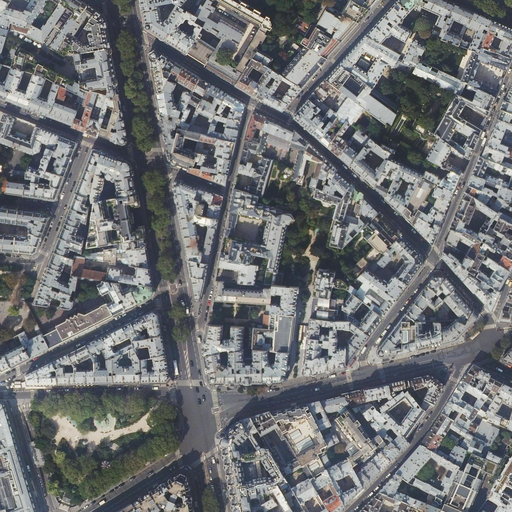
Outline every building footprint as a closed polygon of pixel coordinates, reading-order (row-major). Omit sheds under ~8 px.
[(27,21),(33,11),(26,9),(23,12),(7,7),(11,0),(0,0),(0,1),(0,5),(0,6),(0,7),(0,34),(6,36),(8,30),(9,28),(10,22),(30,28),(32,23),(27,21)] [(39,0),(33,11),(27,21),(32,23),(30,28),(26,35),(26,36),(41,43),(65,8),(70,11),(72,12),(49,47),(52,49),(53,47),(58,49),(63,40),(68,33),(69,31),(87,5),(80,0),(39,0)] [(140,0),(141,7),(159,4),(173,2),(177,4),(185,9),(187,11),(195,15),(201,5),(204,0),(140,0)] [(198,17),(206,22),(203,27),(210,31),(216,35),(222,38),(221,40),(216,48),(208,60),(206,64),(204,67),(216,74),(235,85),(243,73),(253,57),(257,51),(258,49),(272,26),(271,25),(272,24),(271,20),(269,19),(270,17),(269,16),(262,12),(242,1),(239,0),(206,0),(203,6),(201,5),(195,15),(198,17)] [(270,0),(268,0),(262,12),(269,16),(276,3),(270,0)] [(352,0),(333,0),(330,6),(358,23),(363,17),(370,10),(361,5),(353,0),(352,0)] [(366,0),(366,1),(364,1),(361,5),(370,10),(378,0),(366,0)] [(403,19),(410,12),(397,0),(391,7),(381,18),(366,35),(380,43),(386,37),(387,38),(391,34),(393,36),(405,42),(412,32),(412,31),(412,30),(411,30),(402,25),(401,23),(404,19),(403,19)] [(397,0),(410,12),(416,5),(418,4),(423,7),(425,0),(397,0)] [(451,0),(425,0),(423,7),(440,14),(433,29),(431,34),(432,35),(438,37),(454,2),(451,0)] [(458,44),(461,38),(467,25),(474,10),(464,6),(454,2),(438,37),(448,41),(449,38),(454,40),(453,42),(458,44)] [(88,17),(90,19),(85,27),(88,29),(89,29),(91,30),(90,31),(89,32),(88,33),(89,34),(87,34),(88,37),(89,37),(90,43),(84,44),(77,39),(77,38),(68,33),(63,40),(73,44),(73,45),(73,46),(75,53),(110,47),(106,25),(105,19),(103,15),(96,11),(97,10),(93,7),(88,4),(87,5),(69,31),(71,32),(72,32),(75,33),(87,14),(89,15),(88,17)] [(162,18),(159,4),(141,7),(143,17),(145,24),(148,30),(155,34),(165,40),(183,11),(185,9),(177,4),(168,19),(167,19),(166,19),(166,20),(162,18)] [(358,23),(330,6),(328,5),(316,26),(341,41),(345,37),(352,29),(358,23)] [(477,30),(474,36),(475,36),(471,43),(461,38),(458,44),(473,50),(478,52),(479,49),(478,48),(479,44),(481,45),(488,29),(493,19),(483,15),(474,10),(467,25),(477,30)] [(197,37),(203,27),(195,22),(198,17),(195,15),(187,11),(186,13),(183,11),(165,40),(179,49),(187,54),(187,53),(197,37)] [(511,27),(506,25),(493,19),(488,29),(496,32),(497,30),(498,31),(498,32),(498,33),(498,34),(498,35),(498,36),(502,38),(503,35),(511,38),(511,27)] [(30,28),(10,22),(9,28),(8,30),(26,35),(30,28)] [(341,41),(316,26),(312,24),(304,37),(301,42),(307,45),(326,58),(327,58),(333,51),(341,41)] [(495,35),(496,32),(488,29),(481,45),(480,46),(511,58),(511,54),(511,38),(503,35),(502,38),(502,39),(502,40),(503,40),(503,41),(504,41),(500,50),(490,46),(495,35)] [(399,55),(380,43),(366,35),(362,39),(350,52),(346,56),(343,59),(333,71),(326,79),(325,79),(349,97),(354,101),(356,98),(362,102),(360,105),(385,123),(386,122),(387,122),(391,124),(399,108),(398,107),(395,105),(375,90),(372,88),(388,63),(393,66),(397,59),(399,55)] [(216,48),(197,37),(187,53),(196,58),(206,64),(208,60),(216,48)] [(73,45),(73,44),(63,40),(58,49),(53,47),(52,49),(65,56),(66,55),(75,53),(73,46),(73,45)] [(403,71),(406,65),(408,66),(409,66),(410,65),(411,64),(415,66),(418,61),(424,47),(418,44),(418,43),(418,41),(414,40),(412,40),(402,62),(397,59),(393,66),(403,71)] [(326,58),(307,45),(281,75),(302,88),(308,81),(317,71),(321,66),(327,59),(326,58)] [(468,84),(495,97),(498,90),(481,83),(482,82),(473,78),(480,61),(489,65),(489,64),(506,70),(511,58),(480,46),(479,49),(478,52),(473,50),(460,80),(465,83),(468,84)] [(35,54),(20,47),(16,55),(15,55),(14,55),(11,67),(18,69),(24,71),(33,73),(39,75),(44,65),(45,63),(33,58),(35,54)] [(75,58),(111,53),(111,49),(110,47),(75,53),(75,56),(75,58)] [(168,70),(171,72),(176,62),(160,52),(155,49),(150,52),(151,60),(153,72),(157,92),(162,91),(168,78),(169,77),(168,77),(164,76),(163,70),(167,69),(167,70),(168,70)] [(257,51),(253,57),(268,66),(273,58),(258,49),(257,51)] [(102,94),(110,97),(113,98),(115,91),(118,86),(117,84),(114,67),(111,53),(75,58),(80,84),(81,88),(85,89),(92,91),(93,89),(101,87),(102,89),(103,93),(102,94)] [(239,87),(251,94),(255,97),(263,85),(273,69),(268,66),(253,57),(243,73),(235,85),(239,87)] [(418,61),(415,66),(412,73),(425,79),(456,93),(460,95),(465,83),(460,80),(438,70),(437,73),(430,69),(431,67),(426,65),(426,67),(421,65),(422,62),(418,61)] [(176,62),(171,72),(169,77),(168,78),(171,80),(173,78),(179,82),(179,83),(180,82),(183,84),(183,85),(183,86),(186,88),(187,86),(191,89),(190,91),(189,90),(188,90),(187,91),(184,91),(178,105),(177,109),(181,110),(184,112),(187,106),(189,102),(200,77),(187,69),(176,62)] [(0,97),(6,100),(18,69),(11,67),(7,66),(7,67),(11,68),(6,81),(5,80),(4,83),(0,81),(0,70),(2,66),(6,67),(6,65),(0,63),(0,97)] [(44,65),(39,75),(40,75),(44,77),(46,78),(54,82),(60,85),(66,88),(79,94),(82,96),(85,89),(81,88),(80,84),(44,65)] [(40,75),(39,75),(33,73),(26,92),(18,88),(24,71),(18,69),(6,100),(17,104),(27,108),(40,75)] [(279,73),(273,69),(263,85),(255,97),(259,99),(262,100),(266,94),(264,93),(265,91),(267,92),(271,86),(267,84),(272,76),(276,78),(279,73)] [(279,73),(276,78),(271,86),(267,92),(266,94),(262,100),(271,105),(282,111),(292,99),(302,88),(281,75),(279,73)] [(44,77),(40,75),(27,108),(37,111),(49,116),(60,85),(54,82),(47,100),(39,97),(46,78),(44,77)] [(205,80),(200,77),(189,102),(198,108),(209,83),(205,80)] [(171,80),(168,78),(162,91),(157,92),(160,109),(160,112),(179,117),(181,110),(177,109),(178,105),(175,104),(173,92),(176,83),(171,80)] [(354,101),(349,97),(325,79),(317,87),(308,97),(309,98),(322,111),(325,113),(326,114),(330,109),(329,109),(330,107),(325,103),(324,103),(323,103),(322,102),(333,90),(340,96),(339,97),(339,98),(345,101),(337,110),(339,112),(337,114),(338,115),(346,121),(350,124),(354,117),(355,116),(362,107),(360,105),(354,101)] [(210,129),(212,122),(213,118),(215,114),(216,112),(227,93),(224,92),(209,83),(198,108),(197,109),(196,111),(195,113),(192,119),(190,124),(187,130),(201,133),(208,135),(210,129)] [(472,90),(473,89),(476,91),(472,101),(472,102),(490,110),(492,104),(495,97),(468,84),(466,88),(467,89),(471,90),(472,90)] [(66,88),(60,85),(49,116),(59,120),(72,125),(75,118),(78,108),(77,107),(76,110),(68,107),(69,104),(63,102),(65,95),(64,95),(66,88)] [(113,98),(110,97),(98,135),(99,135),(103,136),(111,139),(113,132),(114,128),(121,107),(120,100),(118,86),(115,91),(113,98)] [(92,91),(85,89),(82,96),(80,103),(86,105),(82,120),(75,118),(72,125),(72,126),(76,128),(77,129),(85,132),(97,93),(92,91)] [(102,94),(97,93),(85,132),(90,133),(98,136),(98,135),(110,97),(102,94)] [(231,107),(231,108),(243,112),(244,108),(245,104),(235,98),(227,93),(216,112),(219,113),(217,115),(228,117),(229,112),(231,109),(227,107),(226,108),(226,109),(224,108),(227,103),(232,106),(231,107)] [(468,146),(474,148),(476,142),(479,135),(481,130),(483,126),(482,125),(483,123),(484,120),(485,120),(486,119),(487,116),(490,110),(472,102),(472,101),(460,95),(456,93),(434,133),(464,155),(468,146)] [(321,112),(322,111),(309,98),(308,98),(302,106),(294,114),(294,118),(301,124),(312,133),(323,119),(319,115),(315,116),(313,118),(312,118),(310,117),(311,117),(312,116),(313,115),(313,113),(314,112),(315,112),(315,113),(316,113),(317,113),(319,111),(321,112)] [(511,102),(505,100),(503,99),(502,103),(500,108),(501,109),(511,113),(511,102)] [(187,106),(184,112),(181,118),(179,125),(182,125),(182,128),(187,130),(190,124),(185,121),(191,109),(190,108),(187,106)] [(122,109),(121,107),(114,128),(117,127),(117,131),(113,132),(111,139),(117,142),(123,144),(127,140),(126,131),(122,109)] [(231,108),(231,109),(229,112),(228,117),(241,121),(242,117),(243,112),(231,108)] [(337,114),(330,109),(326,114),(324,117),(323,119),(312,133),(315,136),(319,140),(338,115),(337,114)] [(498,116),(497,118),(511,124),(511,113),(501,109),(498,116)] [(0,136),(9,114),(3,112),(0,120),(0,136)] [(181,118),(179,117),(160,112),(162,120),(163,124),(169,158),(170,160),(179,127),(179,125),(181,118)] [(263,129),(267,117),(260,114),(254,112),(253,112),(248,126),(247,129),(242,151),(238,172),(254,177),(250,193),(262,197),(264,190),(271,166),(273,160),(262,157),(261,161),(261,160),(260,161),(258,166),(256,166),(255,167),(247,165),(251,152),(255,153),(259,140),(260,140),(261,140),(265,141),(267,133),(263,132),(263,129)] [(23,120),(9,114),(0,136),(0,142),(33,154),(42,127),(29,122),(28,125),(29,129),(34,131),(31,141),(25,139),(27,135),(26,135),(18,132),(17,131),(16,133),(14,133),(14,135),(10,133),(13,124),(18,126),(21,124),(23,120)] [(217,115),(215,114),(213,118),(212,122),(216,124),(226,126),(239,130),(240,125),(241,121),(228,117),(217,115)] [(338,115),(319,140),(322,143),(327,147),(337,132),(336,131),(335,132),(334,131),(331,135),(328,134),(332,129),(334,130),(338,124),(339,124),(342,126),(346,121),(338,115)] [(279,122),(267,117),(263,129),(263,132),(267,133),(265,141),(261,140),(260,140),(259,140),(255,153),(260,154),(265,149),(267,142),(282,148),(278,161),(285,163),(289,147),(295,130),(294,130),(279,122)] [(511,124),(497,118),(492,130),(492,131),(486,145),(509,154),(511,155),(511,124)] [(411,129),(420,133),(419,134),(419,135),(419,136),(420,137),(424,139),(425,140),(426,140),(427,139),(427,138),(435,142),(426,158),(431,160),(423,173),(423,175),(434,182),(439,184),(442,180),(439,178),(439,177),(438,176),(432,172),(433,170),(434,170),(437,166),(436,166),(437,164),(450,170),(450,172),(451,171),(460,175),(462,176),(464,171),(462,170),(450,164),(450,163),(445,160),(451,150),(452,151),(463,157),(463,156),(467,158),(469,159),(474,148),(468,146),(464,155),(434,133),(415,120),(411,127),(411,129)] [(350,124),(346,121),(342,126),(337,132),(327,147),(330,150),(338,156),(349,140),(345,137),(343,139),(340,137),(346,129),(347,129),(354,134),(357,129),(350,124)] [(215,130),(216,124),(212,122),(210,129),(208,135),(236,142),(237,136),(239,130),(226,126),(224,133),(223,134),(215,132),(215,130)] [(42,127),(33,154),(28,167),(27,171),(41,175),(43,176),(44,176),(46,170),(47,167),(52,155),(60,134),(57,133),(50,130),(42,127)] [(182,128),(179,127),(170,160),(173,163),(176,164),(178,165),(188,169),(190,167),(193,167),(197,157),(200,157),(201,153),(195,152),(195,150),(184,146),(186,138),(198,141),(201,133),(187,130),(182,128)] [(360,135),(362,132),(357,129),(354,134),(349,140),(338,156),(342,160),(349,166),(364,146),(365,145),(370,138),(366,135),(364,137),(360,135)] [(302,136),(295,130),(289,147),(300,150),(294,170),(292,170),(293,169),(284,165),(281,177),(291,180),(291,179),(297,181),(307,141),(302,136)] [(208,135),(201,133),(198,141),(195,150),(195,152),(201,153),(208,154),(209,150),(202,148),(204,141),(215,143),(216,143),(216,144),(217,144),(217,145),(214,156),(232,159),(233,152),(236,142),(208,135)] [(68,137),(60,134),(52,155),(56,156),(54,159),(56,160),(54,165),(55,165),(52,172),(66,176),(71,160),(76,147),(78,142),(77,140),(68,137)] [(349,166),(358,175),(359,175),(373,188),(390,153),(380,146),(370,138),(365,145),(368,147),(367,148),(364,146),(349,166)] [(390,153),(373,188),(378,192),(384,198),(389,190),(379,184),(384,175),(393,179),(397,172),(398,169),(401,163),(391,158),(399,144),(391,140),(387,146),(382,143),(380,146),(390,153)] [(315,149),(307,141),(297,181),(297,183),(302,184),(305,175),(303,174),(307,159),(318,163),(314,177),(312,177),(310,186),(309,189),(311,193),(314,194),(316,188),(324,157),(322,155),(315,149)] [(509,154),(486,145),(485,149),(484,150),(481,156),(501,164),(502,162),(505,155),(508,157),(509,154)] [(92,189),(101,150),(97,148),(95,147),(92,148),(81,176),(81,178),(72,200),(70,207),(78,210),(79,209),(80,209),(85,211),(84,212),(88,213),(90,202),(92,189)] [(115,155),(101,150),(92,189),(90,202),(94,201),(101,200),(100,197),(105,177),(106,174),(107,174),(107,175),(108,176),(109,177),(110,177),(111,177),(111,178),(115,181),(117,190),(116,191),(117,197),(137,193),(133,170),(131,164),(132,164),(130,162),(129,160),(123,158),(115,155)] [(214,156),(208,154),(201,153),(200,157),(199,159),(199,160),(196,168),(214,171),(228,174),(230,168),(232,159),(214,156)] [(479,157),(476,164),(472,173),(486,179),(496,183),(507,188),(511,177),(511,175),(511,169),(501,164),(481,156),(479,156),(479,157)] [(326,181),(328,172),(333,165),(329,161),(324,157),(316,188),(323,190),(325,184),(326,181)] [(423,175),(423,173),(401,163),(398,169),(400,170),(399,173),(397,172),(393,179),(389,190),(384,198),(391,204),(402,214),(419,183),(417,182),(418,179),(420,180),(423,175)] [(335,168),(333,165),(328,172),(326,181),(329,181),(328,185),(325,184),(323,190),(329,193),(333,176),(336,171),(337,169),(335,168)] [(28,167),(21,166),(19,183),(0,180),(0,181),(0,192),(23,196),(25,185),(26,179),(27,171),(28,167)] [(214,171),(196,168),(193,167),(190,167),(188,169),(188,171),(194,173),(205,178),(212,180),(214,171)] [(52,172),(48,171),(46,170),(44,176),(43,176),(44,177),(47,178),(47,179),(48,180),(48,183),(46,183),(43,199),(54,200),(55,200),(56,200),(56,199),(57,198),(61,188),(66,176),(52,172)] [(25,185),(23,196),(33,197),(43,199),(46,183),(40,182),(41,175),(27,171),(26,179),(32,181),(32,186),(25,185)] [(227,180),(228,174),(214,171),(212,180),(217,182),(225,185),(226,185),(227,180)] [(343,177),(336,171),(333,176),(329,193),(342,198),(351,184),(350,184),(343,177)] [(457,183),(460,175),(451,171),(450,172),(447,174),(449,176),(448,177),(448,178),(448,179),(447,179),(444,177),(442,179),(442,180),(439,184),(453,192),(457,183)] [(486,179),(472,173),(470,179),(467,184),(481,190),(482,190),(483,186),(485,183),(486,179)] [(423,175),(420,180),(419,183),(402,214),(406,218),(413,225),(422,211),(427,204),(428,202),(425,200),(429,192),(434,182),(423,175)] [(195,195),(197,186),(187,182),(178,179),(173,183),(174,188),(176,197),(179,212),(185,211),(194,213),(197,199),(195,198),(194,198),(193,203),(194,205),(190,206),(189,199),(190,198),(191,197),(192,196),(192,195),(193,194),(195,195)] [(439,184),(434,182),(429,192),(432,194),(432,195),(438,198),(434,205),(428,202),(427,204),(432,207),(435,209),(444,214),(446,208),(447,207),(451,197),(453,192),(439,184)] [(323,190),(316,188),(314,194),(310,211),(309,221),(331,227),(334,218),(349,222),(358,225),(364,195),(364,194),(361,192),(360,191),(360,192),(358,191),(357,191),(356,190),(355,189),(355,188),(355,187),(355,186),(354,186),(354,185),(351,183),(351,184),(342,198),(329,193),(323,190)] [(496,183),(495,186),(499,188),(497,193),(496,196),(503,199),(508,188),(507,188),(496,183)] [(481,190),(467,184),(466,187),(464,191),(477,199),(481,190)] [(202,188),(197,186),(195,195),(195,198),(197,199),(202,200),(205,189),(202,188)] [(493,190),(483,186),(482,190),(495,195),(496,196),(497,193),(493,192),(493,190)] [(511,195),(511,189),(511,190),(508,188),(503,199),(510,202),(511,202),(511,200),(510,200),(511,195)] [(209,191),(205,189),(202,200),(211,202),(214,193),(209,191)] [(251,264),(258,265),(258,267),(258,268),(259,268),(263,269),(277,272),(287,224),(286,224),(286,223),(290,220),(295,206),(262,197),(250,193),(234,189),(232,200),(230,210),(228,218),(229,219),(229,220),(228,225),(227,228),(226,229),(225,230),(219,258),(251,264)] [(477,199),(464,191),(462,197),(452,221),(449,228),(451,229),(462,232),(463,230),(467,232),(468,229),(469,229),(470,229),(471,227),(467,225),(467,224),(468,224),(475,205),(478,200),(477,199)] [(117,197),(101,200),(94,201),(92,214),(87,246),(145,237),(144,231),(144,229),(139,204),(139,202),(137,193),(117,197)] [(220,195),(214,193),(211,202),(221,205),(222,202),(223,196),(220,195)] [(364,196),(364,195),(358,225),(349,222),(346,234),(345,233),(342,248),(361,229),(379,211),(376,207),(372,203),(368,199),(364,196)] [(503,199),(496,196),(495,195),(491,200),(502,206),(511,210),(511,206),(509,205),(510,202),(503,199)] [(219,217),(219,215),(221,205),(211,202),(202,200),(197,199),(194,213),(185,211),(179,212),(180,220),(180,222),(183,236),(197,233),(195,223),(196,223),(195,223),(194,222),(193,221),(195,221),(196,220),(196,219),(197,220),(198,221),(209,224),(208,227),(209,227),(216,228),(217,224),(219,217)] [(488,206),(478,200),(475,205),(479,207),(479,208),(479,209),(489,215),(491,217),(489,221),(492,222),(494,219),(496,215),(498,212),(488,206)] [(511,217),(499,211),(502,206),(491,200),(488,206),(498,212),(496,215),(511,223),(511,217)] [(29,232),(43,237),(51,216),(48,212),(32,209),(0,205),(0,250),(1,251),(14,252),(15,243),(12,243),(12,240),(15,240),(16,234),(0,233),(0,225),(0,221),(28,225),(29,227),(29,232)] [(87,223),(88,213),(84,212),(84,213),(78,211),(78,210),(70,207),(67,214),(64,222),(81,228),(83,222),(87,223)] [(430,223),(427,221),(428,219),(430,220),(429,221),(431,222),(434,216),(432,215),(435,209),(432,207),(427,215),(422,211),(413,225),(419,231),(424,237),(426,238),(431,227),(429,226),(430,223)] [(435,209),(432,215),(434,216),(431,222),(430,223),(429,226),(431,227),(426,238),(432,245),(438,232),(443,221),(446,214),(444,214),(435,209)] [(389,221),(379,211),(361,229),(377,245),(347,273),(354,280),(362,273),(375,260),(402,233),(389,221)] [(511,223),(496,215),(494,219),(498,221),(493,228),(511,238),(511,223)] [(346,234),(349,222),(334,218),(331,227),(331,229),(333,230),(329,245),(342,248),(345,233),(346,234)] [(492,222),(489,221),(486,219),(478,233),(470,229),(469,229),(468,229),(467,232),(481,240),(486,233),(489,226),(492,222)] [(78,235),(81,228),(64,222),(61,229),(59,236),(67,239),(68,238),(72,239),(71,241),(83,246),(84,238),(78,235)] [(511,238),(493,228),(492,227),(489,226),(486,233),(494,238),(495,238),(496,237),(493,235),(494,233),(502,237),(500,241),(511,247),(511,238)] [(216,228),(209,227),(207,234),(204,249),(201,261),(209,263),(213,243),(214,238),(216,228)] [(462,232),(451,229),(449,234),(446,241),(455,247),(459,239),(468,245),(470,246),(466,254),(474,259),(478,251),(484,242),(481,240),(467,232),(463,230),(462,232)] [(28,236),(16,234),(15,240),(15,243),(14,252),(24,253),(34,254),(37,252),(43,237),(29,232),(28,236)] [(197,233),(183,236),(186,251),(187,258),(201,261),(204,249),(200,249),(197,233)] [(410,242),(402,233),(375,260),(380,264),(384,266),(395,255),(395,253),(397,251),(404,258),(404,262),(394,274),(407,284),(415,274),(423,264),(423,254),(412,243),(410,242)] [(494,239),(494,238),(486,233),(481,240),(484,242),(490,246),(492,243),(493,239),(494,239)] [(67,239),(59,236),(56,243),(51,258),(48,265),(62,271),(66,262),(70,264),(68,268),(72,269),(74,258),(75,255),(72,254),(71,257),(68,256),(71,249),(77,251),(76,255),(81,256),(81,255),(83,247),(83,246),(71,241),(71,242),(67,241),(67,239)] [(145,238),(145,237),(87,246),(83,247),(81,255),(147,245),(146,240),(145,238)] [(461,251),(455,247),(446,241),(445,240),(444,247),(443,251),(457,262),(459,258),(456,256),(459,253),(460,253),(461,251)] [(494,244),(492,243),(490,246),(491,246),(511,258),(511,247),(500,241),(499,240),(498,242),(497,243),(496,245),(494,244)] [(491,246),(490,246),(484,242),(478,251),(485,255),(489,249),(491,246)] [(147,245),(81,255),(81,256),(91,258),(137,266),(151,268),(150,262),(148,252),(147,245)] [(511,258),(491,246),(489,249),(493,251),(499,256),(498,259),(496,258),(495,261),(509,270),(511,265),(511,264),(511,258)] [(457,262),(443,251),(442,256),(452,267),(452,268),(457,273),(463,266),(457,262)] [(504,279),(509,270),(495,261),(485,255),(478,251),(474,259),(468,270),(475,274),(480,278),(491,285),(497,290),(498,290),(503,282),(504,279)] [(468,270),(474,259),(466,254),(462,260),(459,258),(457,262),(463,266),(468,270)] [(75,255),(74,258),(72,269),(71,274),(71,275),(78,276),(96,279),(109,281),(112,282),(119,283),(120,280),(127,281),(141,283),(146,284),(154,286),(152,276),(151,268),(137,266),(136,275),(134,275),(133,276),(122,273),(122,270),(122,269),(121,270),(118,269),(117,269),(117,268),(114,268),(113,268),(109,267),(110,267),(109,267),(109,268),(108,273),(89,269),(89,266),(84,265),(85,259),(91,260),(91,258),(81,256),(76,255),(75,255)] [(209,263),(201,261),(187,258),(188,262),(189,269),(190,275),(205,278),(209,263)] [(257,269),(259,268),(258,268),(258,267),(258,265),(251,264),(219,258),(218,266),(240,269),(238,283),(255,284),(257,269)] [(372,272),(380,264),(375,260),(362,273),(396,299),(399,296),(401,293),(407,285),(407,284),(394,274),(394,275),(387,283),(372,272)] [(59,279),(62,271),(48,265),(44,274),(41,282),(52,286),(53,284),(62,288),(61,289),(71,293),(73,288),(75,289),(78,276),(71,275),(68,283),(59,279)] [(475,274),(468,270),(463,266),(457,273),(459,276),(463,281),(468,276),(470,279),(475,274)] [(314,292),(313,296),(331,298),(336,271),(319,268),(317,278),(314,292)] [(282,273),(277,272),(263,269),(262,284),(264,284),(272,285),(282,285),(283,273),(282,273)] [(289,277),(289,286),(299,287),(300,276),(286,273),(286,277),(289,277)] [(396,299),(362,273),(354,280),(346,289),(363,301),(364,302),(369,306),(371,308),(383,317),(389,308),(396,299)] [(475,283),(480,278),(475,274),(470,279),(468,276),(463,281),(467,285),(473,292),(474,291),(479,287),(475,283)] [(203,288),(205,278),(190,275),(192,286),(195,300),(201,300),(201,299),(203,288)] [(431,279),(426,284),(434,289),(435,288),(433,287),(434,285),(436,287),(445,278),(443,275),(433,276),(431,279)] [(445,278),(436,287),(435,288),(434,289),(436,292),(438,294),(442,290),(444,292),(442,293),(439,296),(443,299),(455,288),(451,283),(446,278),(445,278)] [(490,287),(491,285),(480,278),(475,283),(479,287),(487,294),(488,290),(487,289),(490,287)] [(111,285),(109,281),(96,279),(103,294),(109,291),(113,300),(107,303),(113,316),(119,313),(126,309),(113,284),(111,285)] [(139,303),(127,281),(120,280),(119,283),(112,282),(113,284),(126,309),(132,307),(139,303)] [(145,287),(144,287),(144,286),(142,285),(141,283),(127,281),(139,303),(144,300),(152,296),(155,291),(154,288),(154,286),(146,284),(145,287)] [(271,302),(271,294),(272,288),(264,288),(263,291),(224,288),(225,282),(218,281),(217,282),(216,290),(214,298),(215,299),(267,303),(266,314),(264,314),(263,327),(269,328),(270,312),(271,302)] [(60,292),(52,288),(52,286),(41,282),(34,302),(50,305),(53,296),(62,300),(60,306),(69,307),(73,306),(73,301),(69,299),(71,293),(61,289),(60,292)] [(436,292),(434,289),(426,284),(415,298),(405,312),(411,317),(415,320),(423,321),(425,321),(425,315),(421,312),(428,304),(435,309),(435,307),(443,299),(439,296),(439,295),(435,301),(433,299),(431,299),(432,299),(432,298),(436,292)] [(289,286),(282,285),(272,285),(272,288),(271,294),(275,294),(276,294),(276,293),(281,294),(280,304),(278,304),(278,303),(271,302),(270,312),(295,315),(297,303),(299,287),(289,286)] [(491,285),(490,287),(491,288),(490,289),(492,292),(492,293),(488,290),(487,294),(486,297),(488,298),(485,304),(485,305),(485,306),(487,308),(491,312),(497,299),(500,291),(498,290),(497,290),(491,285)] [(487,294),(479,287),(474,291),(479,297),(485,304),(488,298),(486,297),(487,294)] [(455,288),(443,299),(435,307),(435,309),(436,318),(437,321),(440,321),(444,321),(449,320),(448,313),(453,308),(459,315),(459,317),(456,320),(465,323),(474,309),(465,299),(462,295),(455,288)] [(346,289),(344,299),(339,320),(349,320),(369,335),(375,327),(383,317),(371,308),(361,321),(353,315),(363,301),(346,289)] [(339,320),(344,299),(331,298),(313,296),(311,307),(310,317),(330,320),(339,320)] [(81,332),(113,316),(107,303),(101,306),(101,307),(86,314),(79,312),(79,314),(78,315),(75,314),(75,316),(74,317),(72,316),(71,318),(70,319),(68,318),(67,321),(57,325),(58,328),(43,335),(49,348),(81,332)] [(509,305),(505,305),(503,309),(501,315),(498,321),(510,323),(511,319),(511,306),(510,306),(508,311),(507,311),(509,305)] [(444,321),(440,321),(442,342),(448,341),(455,339),(472,322),(477,317),(478,313),(476,311),(474,309),(465,323),(456,320),(455,319),(454,320),(448,326),(445,326),(444,321)] [(31,310),(18,334),(30,357),(39,353),(49,348),(43,335),(31,310)] [(149,315),(144,317),(147,323),(143,325),(144,329),(147,329),(149,335),(145,336),(146,341),(163,338),(161,325),(159,315),(153,312),(149,315)] [(293,334),(295,315),(270,312),(269,328),(263,327),(249,327),(248,348),(253,348),(262,349),(268,349),(270,349),(274,350),(277,350),(291,351),(293,334)] [(411,317),(405,312),(393,328),(387,336),(396,344),(401,339),(402,340),(402,332),(400,332),(400,330),(400,329),(402,330),(402,320),(409,320),(411,317)] [(137,321),(130,324),(140,342),(146,341),(145,336),(142,336),(140,332),(141,333),(142,332),(142,331),(143,330),(144,329),(143,325),(147,323),(144,317),(137,321)] [(330,340),(330,336),(330,320),(310,317),(309,327),(308,337),(330,340)] [(349,329),(349,320),(339,320),(330,320),(330,336),(337,336),(337,328),(343,328),(345,329),(348,329),(348,333),(349,333),(349,329)] [(349,320),(349,329),(354,332),(348,341),(359,349),(363,342),(369,335),(349,320)] [(415,320),(409,320),(402,320),(402,330),(402,332),(402,340),(402,345),(402,348),(402,350),(396,350),(396,353),(409,350),(416,348),(415,320)] [(423,331),(423,321),(415,320),(416,348),(437,343),(442,342),(440,321),(437,321),(433,321),(434,328),(433,329),(429,330),(428,329),(426,329),(427,330),(424,331),(423,331)] [(125,326),(122,328),(128,340),(130,339),(132,343),(133,343),(140,342),(130,324),(125,326)] [(235,350),(243,349),(244,326),(231,326),(231,337),(229,338),(226,338),(224,339),(222,337),(223,325),(211,324),(208,324),(203,348),(204,351),(204,354),(220,352),(223,351),(226,351),(229,351),(235,350)] [(133,343),(132,343),(130,344),(131,345),(122,349),(120,344),(128,340),(122,328),(117,331),(110,334),(117,348),(119,351),(121,356),(134,350),(133,343)] [(0,343),(0,345),(4,354),(11,367),(21,362),(30,357),(18,334),(13,337),(18,347),(10,350),(5,341),(0,343)] [(105,336),(102,338),(113,360),(121,356),(119,351),(115,352),(113,347),(115,346),(116,348),(117,348),(110,334),(105,336)] [(346,363),(346,346),(344,346),(343,346),(342,346),(341,346),(340,347),(339,347),(337,347),(337,341),(338,340),(338,338),(338,337),(337,336),(330,336),(330,340),(329,346),(329,348),(329,353),(329,354),(329,361),(328,361),(326,368),(326,370),(337,367),(345,366),(347,365),(347,364),(346,363)] [(396,344),(387,336),(382,342),(379,347),(379,348),(378,349),(377,350),(377,351),(377,353),(378,354),(379,355),(380,356),(382,356),(383,356),(384,355),(384,356),(390,355),(396,353),(396,350),(402,350),(402,348),(399,346),(396,347),(395,346),(394,346),(393,345),(396,344)] [(330,340),(308,337),(305,354),(303,373),(306,375),(316,373),(326,370),(326,368),(328,361),(329,361),(329,354),(322,356),(321,353),(321,351),(322,351),(322,349),(322,346),(329,346),(330,340)] [(94,342),(85,346),(94,365),(100,363),(96,355),(97,354),(98,355),(99,355),(100,355),(101,355),(101,354),(101,353),(102,352),(107,362),(113,360),(102,338),(94,342)] [(163,338),(146,341),(140,342),(133,343),(134,350),(137,356),(138,355),(138,353),(138,351),(139,349),(147,348),(149,348),(150,354),(151,360),(167,357),(165,347),(163,338)] [(354,355),(359,349),(348,341),(346,339),(346,342),(346,346),(346,363),(347,364),(349,361),(354,355)] [(76,351),(68,355),(74,369),(75,370),(77,369),(82,368),(80,364),(83,362),(88,360),(91,366),(94,365),(85,346),(76,351)] [(262,382),(262,349),(253,348),(253,356),(250,356),(250,357),(253,359),(253,360),(252,361),(252,362),(252,363),(245,363),(245,362),(244,361),(244,359),(246,357),(246,356),(244,356),(244,349),(243,349),(235,350),(235,382),(249,382),(262,382)] [(511,348),(502,358),(502,360),(503,362),(511,366),(511,348)] [(268,358),(268,349),(262,349),(262,382),(273,382),(279,381),(285,380),(287,377),(289,365),(291,351),(277,350),(275,362),(274,362),(273,362),(272,363),(271,364),(269,362),(269,361),(269,360),(268,358)] [(140,384),(140,362),(137,356),(134,350),(121,356),(113,360),(113,385),(127,384),(132,384),(140,384)] [(235,382),(235,350),(229,351),(229,358),(228,360),(228,363),(226,365),(226,364),(225,363),(223,363),(222,363),(220,352),(204,354),(207,367),(209,379),(213,383),(216,383),(222,383),(225,382),(235,382)] [(2,371),(11,367),(4,354),(1,355),(0,354),(0,368),(1,371),(2,371)] [(60,359),(52,363),(56,371),(61,369),(65,369),(68,369),(74,369),(68,355),(63,357),(60,359)] [(167,357),(151,360),(152,364),(153,364),(154,368),(153,368),(153,370),(154,370),(155,372),(148,372),(147,360),(140,362),(140,384),(152,384),(160,384),(167,384),(171,379),(170,376),(169,369),(168,366),(167,357)] [(113,360),(107,362),(107,370),(100,370),(100,363),(94,365),(95,385),(104,385),(106,385),(113,385),(113,360)] [(56,371),(52,363),(37,370),(25,377),(27,386),(43,386),(49,386),(57,386),(57,377),(56,377),(56,375),(53,375),(53,373),(56,371)] [(95,385),(94,365),(91,366),(89,366),(89,371),(88,371),(88,370),(86,370),(83,370),(83,371),(77,371),(77,370),(77,369),(75,370),(75,385),(85,385),(95,385)] [(470,370),(467,374),(473,377),(473,379),(474,380),(474,382),(472,386),(483,392),(485,388),(483,387),(483,386),(485,387),(490,377),(492,374),(482,370),(473,365),(470,370)] [(74,369),(68,369),(68,373),(67,373),(67,372),(65,372),(65,369),(61,369),(56,371),(57,374),(57,377),(57,386),(61,386),(75,385),(75,370),(74,369)] [(463,380),(462,381),(472,386),(474,382),(474,380),(473,379),(473,377),(467,374),(463,380)] [(427,376),(422,377),(424,385),(422,386),(423,388),(426,387),(429,390),(423,401),(431,404),(434,406),(439,396),(440,395),(445,386),(437,380),(434,379),(430,375),(427,376)] [(414,379),(404,381),(406,390),(415,402),(421,409),(423,401),(415,391),(423,388),(422,386),(424,385),(422,377),(414,379)] [(485,388),(483,392),(482,394),(487,397),(480,409),(486,413),(487,411),(504,383),(497,380),(491,377),(490,377),(485,387),(485,388)] [(397,383),(388,385),(390,396),(394,400),(394,399),(403,392),(405,391),(406,390),(404,381),(397,383)] [(487,397),(482,394),(483,392),(472,386),(462,381),(458,387),(457,388),(452,397),(457,400),(455,404),(464,410),(462,413),(467,416),(466,417),(466,418),(467,418),(467,419),(465,422),(459,418),(456,422),(475,434),(481,422),(483,418),(486,413),(480,409),(487,397)] [(511,387),(504,383),(487,411),(495,414),(496,412),(497,412),(503,403),(511,408),(511,411),(510,418),(511,418),(510,420),(511,421),(511,387)] [(364,390),(367,405),(371,404),(373,407),(376,409),(378,412),(380,409),(390,402),(394,400),(390,396),(388,385),(374,388),(364,390)] [(352,393),(342,395),(350,405),(352,408),(357,407),(367,405),(364,390),(359,391),(354,392),(352,393)] [(415,402),(406,390),(405,391),(407,393),(405,394),(403,392),(394,399),(398,404),(405,399),(411,406),(415,402)] [(350,405),(342,395),(340,395),(336,396),(337,398),(346,408),(350,405)] [(461,415),(462,413),(464,410),(455,404),(457,400),(452,397),(448,403),(441,414),(448,417),(453,409),(457,412),(461,415)] [(329,400),(320,402),(324,411),(331,425),(336,421),(348,411),(346,408),(337,398),(329,400)] [(398,404),(394,399),(394,400),(390,402),(380,409),(378,412),(379,413),(381,411),(384,414),(382,416),(389,423),(393,427),(398,422),(388,412),(398,404)] [(0,511),(37,511),(5,405),(3,403),(1,402),(0,401),(0,511)] [(423,401),(421,409),(426,412),(428,410),(428,409),(431,404),(423,401)] [(314,403),(307,405),(311,413),(312,416),(315,415),(320,412),(324,411),(320,402),(314,403)] [(415,402),(411,406),(412,407),(405,418),(416,426),(421,419),(426,412),(421,409),(415,402)] [(367,405),(357,407),(360,411),(376,432),(389,423),(382,416),(379,413),(378,412),(376,409),(374,410),(373,410),(372,410),(371,409),(373,407),(371,404),(367,405)] [(308,415),(311,413),(307,405),(289,409),(276,412),(271,414),(296,457),(320,444),(306,421),(308,415)] [(331,425),(324,411),(320,412),(324,419),(318,421),(315,415),(312,416),(320,431),(331,426),(331,425)] [(359,450),(348,459),(353,469),(366,458),(375,450),(377,448),(384,442),(379,435),(378,435),(372,440),(348,411),(336,421),(359,450)] [(495,414),(487,411),(486,413),(483,418),(500,426),(511,431),(511,421),(510,420),(495,414)] [(266,447),(283,477),(302,467),(296,457),(271,414),(270,412),(262,414),(257,416),(250,418),(255,427),(266,447)] [(456,422),(461,415),(457,412),(451,420),(456,422)] [(320,431),(312,416),(311,413),(308,415),(306,421),(320,444),(325,442),(324,441),(320,431)] [(456,445),(457,446),(459,443),(457,442),(459,439),(447,432),(450,428),(466,438),(460,447),(467,451),(475,434),(456,422),(451,420),(448,417),(441,414),(436,421),(429,432),(436,436),(437,435),(443,438),(456,445)] [(246,419),(241,421),(246,432),(252,442),(258,452),(266,447),(255,427),(250,418),(246,419)] [(401,424),(398,422),(393,427),(397,431),(409,444),(410,444),(408,437),(412,431),(416,426),(405,418),(401,424)] [(500,426),(483,418),(481,422),(491,426),(499,430),(500,426)] [(291,489),(283,477),(266,447),(258,452),(252,442),(246,432),(241,421),(230,432),(223,439),(223,440),(222,440),(222,441),(221,442),(221,443),(221,444),(221,446),(222,453),(228,487),(232,507),(232,509),(232,511),(265,511),(262,506),(273,499),(269,492),(272,491),(278,487),(284,496),(292,491),(291,489)] [(336,421),(331,425),(331,426),(332,428),(334,431),(336,435),(340,442),(341,446),(348,459),(359,450),(336,421)] [(478,456),(491,426),(481,422),(475,434),(467,451),(467,452),(472,454),(478,456)] [(397,431),(393,427),(389,423),(376,432),(378,435),(379,435),(384,442),(387,439),(389,437),(387,434),(387,431),(390,429),(392,429),(395,433),(397,431)] [(489,452),(499,430),(491,426),(478,456),(479,457),(480,455),(482,456),(482,458),(486,460),(489,452)] [(334,431),(332,433),(325,436),(327,439),(336,435),(334,431)] [(409,444),(397,431),(395,433),(393,434),(396,437),(396,438),(396,439),(395,440),(390,436),(389,437),(387,439),(400,453),(404,449),(409,444)] [(436,436),(429,432),(426,437),(425,438),(420,445),(434,454),(438,456),(441,451),(440,451),(436,450),(443,438),(437,435),(436,436)] [(336,435),(327,439),(324,441),(325,442),(328,448),(329,447),(334,445),(340,442),(336,435)] [(497,451),(504,454),(510,440),(504,437),(497,451)] [(400,453),(387,439),(384,442),(377,448),(380,452),(390,463),(395,458),(400,453)] [(328,448),(325,442),(320,444),(296,457),(302,467),(309,479),(310,480),(315,477),(322,473),(326,471),(318,455),(324,452),(329,450),(328,448)] [(431,457),(434,454),(420,445),(405,462),(395,474),(402,478),(408,483),(411,480),(431,457)] [(445,455),(444,453),(441,451),(438,456),(460,469),(463,462),(464,463),(466,460),(464,459),(467,452),(467,451),(460,447),(457,446),(456,445),(450,454),(447,455),(447,456),(445,455)] [(378,455),(375,450),(366,458),(380,472),(384,468),(390,463),(380,452),(378,455)] [(326,455),(324,452),(318,455),(326,471),(332,482),(344,507),(354,498),(363,489),(353,469),(348,459),(333,467),(326,455)] [(502,458),(489,452),(486,460),(491,462),(494,463),(499,466),(502,458)] [(460,469),(438,456),(434,454),(431,457),(441,465),(450,471),(457,475),(459,470),(460,469)] [(468,511),(486,474),(494,477),(499,466),(494,463),(492,468),(489,466),(491,462),(486,460),(482,458),(479,457),(478,456),(472,454),(463,472),(459,470),(457,475),(448,495),(444,502),(443,505),(439,511),(468,511)] [(511,455),(494,486),(491,491),(492,492),(511,503),(511,455)] [(380,472),(366,458),(353,469),(363,489),(372,480),(380,472)] [(332,482),(326,471),(322,473),(323,475),(316,479),(315,477),(310,480),(316,491),(328,484),(332,482)] [(448,495),(457,475),(450,471),(447,478),(445,477),(440,485),(443,487),(440,491),(448,495)] [(136,501),(131,504),(137,511),(194,511),(192,494),(189,478),(187,477),(179,474),(145,495),(136,501)] [(397,490),(402,478),(395,474),(387,483),(379,493),(386,496),(398,501),(414,507),(423,511),(425,511),(439,511),(443,505),(441,504),(441,503),(441,502),(441,500),(430,494),(428,499),(428,500),(429,500),(427,504),(397,491),(397,490)] [(413,481),(411,480),(408,483),(430,494),(441,500),(444,502),(448,495),(440,491),(416,478),(414,483),(412,482),(413,481)] [(291,489),(292,491),(294,495),(297,500),(304,511),(328,511),(318,494),(316,491),(310,480),(309,479),(303,482),(296,486),(291,489)] [(332,482),(328,484),(334,495),(326,500),(325,497),(325,496),(322,491),(318,494),(328,511),(338,511),(344,507),(332,482)] [(278,487),(272,491),(277,499),(282,507),(283,506),(288,503),(284,496),(278,487)] [(65,491),(63,498),(64,498),(70,500),(72,501),(74,495),(65,491)] [(274,500),(277,499),(272,491),(269,492),(273,499),(274,499),(274,500)] [(289,498),(294,495),(292,491),(284,496),(288,503),(290,507),(294,505),(289,498)] [(511,511),(511,503),(492,492),(488,499),(497,505),(498,506),(494,511),(511,511)] [(378,511),(384,499),(386,496),(379,493),(369,502),(368,504),(359,511),(378,511)] [(398,501),(386,496),(384,499),(397,505),(398,501)] [(277,505),(274,500),(274,499),(273,499),(262,506),(265,511),(269,511),(268,511),(277,505)] [(304,511),(297,500),(294,501),(298,508),(299,506),(302,511),(303,511),(301,511),(304,511)] [(411,511),(414,507),(398,501),(397,505),(395,509),(394,509),(392,511),(411,511)] [(288,503),(283,506),(286,511),(292,511),(290,507),(288,503)]
